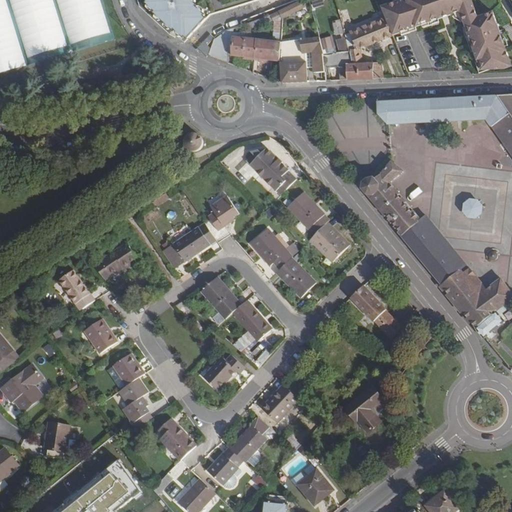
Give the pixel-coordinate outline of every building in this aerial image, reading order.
[(146,0),(149,2),(148,4),(157,12),(156,13),(160,17),(158,18),(170,28),(171,27),(175,31),(176,29),(185,38),(186,36),(189,39),(204,17),(205,15),(196,7),(197,6),(191,0),(146,0)] [(307,7),(304,0),(280,12),(283,18),(292,14),(307,7)] [(393,36),(405,31),(413,28),(458,9),(479,63),(494,60),(495,64),(504,63),(504,66),(511,65),(511,62),(495,13),(478,18),(470,0),(401,0),(394,3),(382,8),(386,18),(393,36)] [(276,35),(283,35),(284,19),(283,18),(280,12),(273,15),(277,23),(276,25),(276,35)] [(240,34),(240,38),(251,39),(252,29),(271,22),(273,25),(276,25),(277,23),(273,15),(247,25),(249,30),(241,33),(240,34)] [(351,34),(347,35),(350,52),(351,51),(357,49),(358,50),(393,36),(386,18),(351,32),(351,34)] [(216,39),(213,49),(210,56),(237,66),(236,57),(233,56),(234,38),(240,38),(240,34),(234,33),(234,29),(229,31),(216,39)] [(211,35),(197,49),(207,54),(210,48),(208,45),(214,38),(211,35)] [(234,38),(233,56),(236,57),(255,58),(258,40),(251,39),(240,38),(234,38)] [(313,73),(324,71),(323,64),(321,64),(321,61),(320,55),(325,54),(322,42),(321,38),(302,40),(303,50),(281,53),(281,61),(281,62),(282,64),(283,82),(284,83),(301,82),(308,81),(307,68),(310,68),(312,68),(313,73)] [(332,39),(322,42),(325,54),(336,53),(332,39)] [(258,40),(255,58),(253,71),(260,74),(261,59),(281,61),(282,42),(273,41),(258,40)] [(291,42),(282,43),(281,53),(303,50),(302,40),(291,42)] [(341,74),(341,80),(375,78),(374,63),(352,64),(351,51),(350,52),(336,53),(325,54),(320,55),(321,61),(335,60),(335,63),(348,62),(348,74),(341,74)] [(374,63),(375,78),(385,78),(382,63),(374,63)] [(487,120),(511,154),(511,95),(379,102),(379,114),(388,124),(389,124),(390,124),(401,123),(487,120)] [(203,139),(202,138),(200,136),(199,135),(197,134),(196,134),(194,134),(192,134),(191,135),(190,136),(187,138),(186,140),(186,141),(186,142),(186,144),(186,146),(186,147),(187,148),(188,150),(190,151),(191,152),(193,152),(195,152),(196,152),(198,152),(199,151),(201,150),(202,149),(203,148),(204,146),(204,144),(204,143),(203,140),(203,139)] [(276,191),(282,186),(287,190),(297,179),(289,171),(290,171),(282,163),(279,166),(275,163),(279,159),(268,148),(258,158),(255,156),(247,161),(276,191)] [(478,329),(479,328),(511,302),(511,300),(511,291),(502,278),(487,290),(482,294),(466,273),(463,270),(468,265),(427,215),(421,220),(397,191),(392,184),(391,183),(405,172),(393,162),(384,173),(376,179),(375,177),(369,178),(363,183),(363,190),(370,198),(370,197),(371,197),(372,197),(373,197),(374,197),(375,198),(380,205),(380,207),(380,208),(380,209),(379,210),(478,329)] [(305,193),(289,207),(315,236),(329,222),(331,220),(305,193)] [(209,217),(219,232),(233,223),(232,220),(235,218),(241,214),(228,195),(211,207),(215,212),(209,217)] [(370,198),(379,210),(380,209),(380,208),(380,207),(380,205),(375,198),(374,197),(373,197),(372,197),(371,197),(370,197),(370,198)] [(465,204),(464,212),(469,218),(476,219),(483,214),(484,206),(479,200),(471,199),(465,204)] [(334,263),(352,245),(344,238),(343,240),(338,235),(340,233),(329,222),(315,236),(311,240),(334,263)] [(186,261),(187,262),(218,241),(206,223),(175,244),(175,245),(166,251),(177,268),(186,261)] [(271,267),(275,264),(280,271),(293,258),(294,257),(281,243),(269,229),(251,244),(271,267)] [(139,260),(128,243),(96,265),(107,281),(124,268),(125,270),(139,260)] [(491,256),(491,258),(492,259),(493,259),(494,260),(495,260),(496,260),(498,259),(498,258),(499,257),(499,256),(499,254),(498,253),(497,252),(496,252),(495,252),(493,252),(492,252),(491,254),(491,255),(491,256)] [(302,298),(318,283),(293,258),(280,271),(278,273),(302,298)] [(466,273),(482,294),(487,290),(471,269),(466,273)] [(75,270),(60,280),(82,311),(96,301),(75,270)] [(215,280),(202,292),(227,320),(234,314),(243,305),(219,277),(215,280)] [(374,322),(375,321),(393,340),(403,328),(387,310),(387,309),(365,286),(352,298),(374,322)] [(259,342),(273,329),(249,301),(243,305),(234,314),(259,342)] [(511,303),(511,302),(479,328),(485,336),(503,321),(499,316),(511,307),(511,306),(511,303)] [(227,320),(221,313),(214,319),(220,326),(227,320)] [(101,354),(119,341),(104,319),(86,331),(101,354)] [(0,362),(6,370),(17,360),(11,353),(14,350),(0,333),(0,362)] [(262,366),(269,353),(262,349),(254,362),(262,366)] [(133,353),(114,366),(127,386),(140,378),(146,374),(133,353)] [(237,371),(241,374),(247,368),(233,355),(226,361),(222,357),(204,377),(212,384),(219,391),(237,371)] [(34,364),(2,389),(8,397),(10,395),(15,401),(24,413),(44,397),(35,386),(33,383),(42,375),(34,364)] [(107,371),(121,391),(127,386),(114,366),(107,371)] [(44,378),(42,375),(33,383),(35,386),(44,378)] [(144,396),(150,392),(140,378),(127,386),(121,391),(119,392),(129,406),(123,410),(133,424),(137,422),(151,412),(147,407),(149,405),(144,396)] [(288,388),(284,384),(278,390),(282,394),(288,388)] [(384,400),(374,387),(346,408),(357,422),(359,421),(369,433),(382,422),(372,409),(384,400)] [(262,408),(279,424),(301,400),(288,388),(282,394),(278,390),(262,408)] [(154,417),(151,412),(137,422),(140,426),(154,417)] [(260,417),(252,425),(268,440),(273,439),(277,435),(271,429),(272,428),(260,417)] [(165,436),(161,439),(182,462),(183,460),(198,446),(173,418),(160,430),(165,436)] [(71,426),(49,423),(46,449),(48,449),(47,457),(64,459),(64,452),(67,452),(71,426)] [(127,425),(119,430),(122,435),(131,430),(127,425)] [(236,443),(234,441),(228,447),(230,448),(244,461),(246,463),(248,462),(258,451),(268,440),(252,425),(236,443)] [(291,436),(286,441),(296,451),(301,446),(291,436)] [(304,445),(298,451),(305,457),(311,451),(304,445)] [(357,450),(362,456),(367,452),(362,446),(357,450)] [(19,465),(6,448),(0,453),(0,483),(11,475),(9,473),(19,465)] [(240,467),(239,466),(244,461),(230,448),(208,471),(215,478),(224,485),(234,474),(240,467)] [(258,451),(248,462),(254,467),(260,462),(261,459),(261,456),(260,453),(258,451)] [(129,459),(121,464),(125,470),(133,465),(129,459)] [(346,461),(336,464),(338,470),(348,468),(346,461)] [(299,484),(315,506),(331,494),(328,490),(332,487),(318,469),(306,478),(299,484)] [(301,472),(291,480),(296,486),(299,484),(306,478),(301,472)] [(175,480),(168,474),(157,486),(163,493),(175,480)] [(234,474),(224,485),(224,487),(225,488),(229,489),(234,488),(237,485),(237,480),(236,476),(234,474)] [(259,475),(252,482),(261,490),(267,483),(259,475)] [(180,502),(189,511),(199,511),(217,494),(202,479),(180,502)] [(454,511),(460,508),(446,491),(428,506),(432,511),(454,511)] [(286,497),(270,495),(270,502),(285,504),(286,497)] [(288,511),(289,504),(285,504),(270,502),(265,501),(263,511),(288,511)] [(255,502),(248,508),(251,511),(256,511),(261,508),(255,502)]
